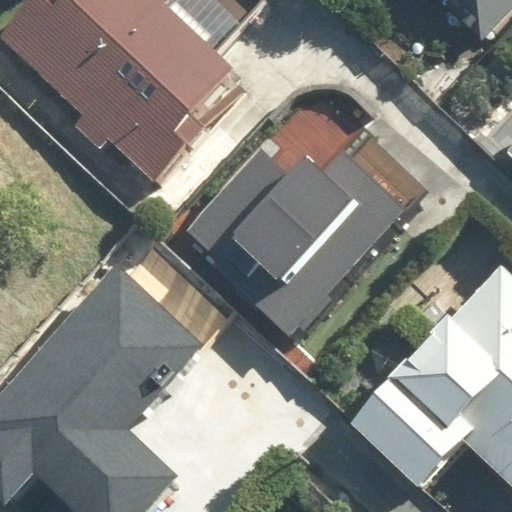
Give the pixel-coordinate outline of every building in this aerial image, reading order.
[(196,0),(48,0),(7,42),(92,125),(82,134),(113,165),(129,149),(177,196),(221,151),(201,131),(257,73),(190,7),(196,0)] [(511,0),(429,0),(486,53),(511,25),(511,0)] [(368,257),(270,165),(208,230),(305,323),(368,257)] [(201,352),(115,274),(0,399),(0,451),(66,511),(155,511),(172,493),(117,443),(201,352)] [(511,276),(368,427),(440,495),(486,448),(511,472),(511,276)]
